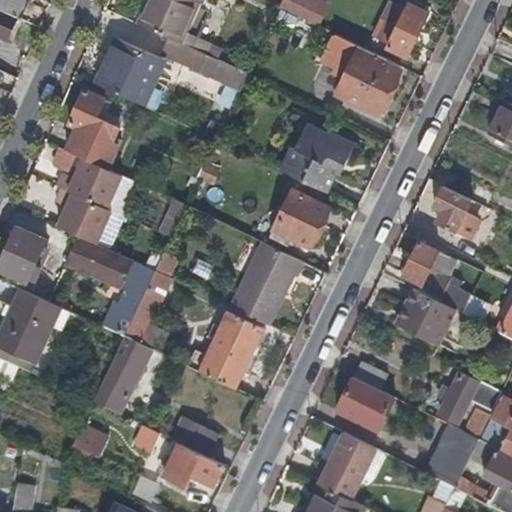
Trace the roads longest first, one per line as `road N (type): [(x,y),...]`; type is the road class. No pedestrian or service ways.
road 1 (residential): [(235,511),(488,0)]
road 2 (residential): [(83,0),(0,182)]
